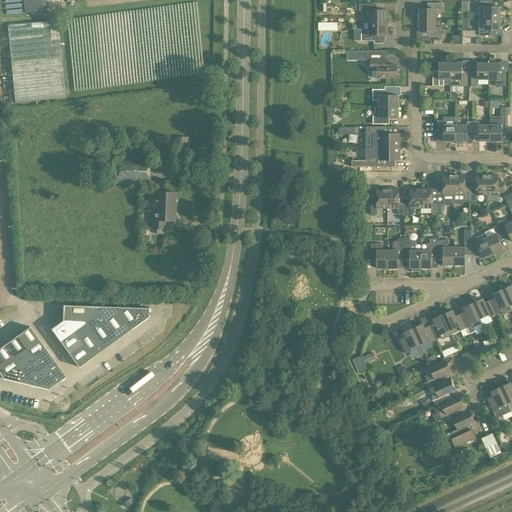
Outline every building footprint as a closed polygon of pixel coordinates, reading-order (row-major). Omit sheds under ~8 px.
[(22,0),(24,13),(46,11),(44,0),(22,0)] [(480,1),(480,7),(478,7),(479,18),(500,18),(500,8),(502,8),(503,7),(503,1),(480,1)] [(427,3),(427,9),(419,9),(419,20),(436,20),(436,9),(442,9),(442,3),(427,3)] [(368,16),(368,23),(386,23),(386,10),(377,10),(377,4),(359,4),(359,10),(361,10),(361,16),(368,16)] [(492,36),(492,30),(500,30),(500,18),(479,18),(479,29),(480,29),(480,36),(492,36)] [(442,27),(436,27),(436,20),(419,20),(419,32),(427,32),(427,38),(442,38),(442,27)] [(7,26),(15,102),(65,97),(58,21),(7,26)] [(374,41),(374,35),(386,35),(386,23),(368,23),(369,29),(361,30),(361,41),(374,41)] [(370,70),(377,70),(377,78),(396,78),(396,65),(387,65),(387,58),(370,58),(370,70)] [(439,63),(439,71),(433,71),(432,86),(443,86),(444,79),(450,79),(450,63),(439,63)] [(450,79),(450,86),(467,86),(468,71),(462,71),(462,63),(450,63),(450,79)] [(477,86),(477,80),(488,80),(489,63),(477,63),(477,71),(471,71),(471,86),(477,86)] [(495,86),(499,86),(506,86),(506,71),(500,71),(500,63),(489,63),(488,80),(495,80),(495,86)] [(379,101),(379,107),(398,107),(398,96),(389,96),(389,89),(385,90),(373,90),(373,101),(379,101)] [(389,124),(389,118),(398,118),(398,107),(379,107),(377,107),(375,109),(375,113),(373,114),(373,115),(374,116),(373,117),(373,124),(389,124)] [(490,121),(490,125),(490,141),(501,141),(501,143),(509,143),(509,133),(507,133),(508,107),(500,107),(500,121),(490,121)] [(455,125),(444,125),(444,121),(438,121),(438,141),(455,141),(455,125)] [(467,141),(467,133),(473,133),(473,121),(467,121),(467,125),(455,125),(455,141),(457,144),(462,144),(463,142),(463,141),(467,141)] [(490,125),(479,125),(479,121),(473,121),(473,133),(479,133),(479,141),(490,141),(490,125)] [(366,127),(366,147),(399,147),(399,134),(387,134),(387,127),(366,127)] [(168,137),(155,136),(155,147),(168,148),(168,137)] [(175,137),(175,157),(189,158),(189,137),(175,137)] [(126,141),(114,140),(114,158),(106,158),(105,183),(148,184),(149,158),(126,158),(126,141)] [(386,167),(386,160),(399,160),(399,147),(366,147),(366,158),(366,160),(351,160),(351,167),(386,167)] [(443,195),(454,195),(454,175),(443,175),(443,195)] [(454,195),(454,202),(455,202),(457,204),(462,204),(463,202),(470,202),(470,187),(465,187),(465,175),(454,175),(454,195)] [(476,187),(470,187),(470,202),(476,202),(476,195),(487,195),(487,175),(476,175),(476,187)] [(504,183),(498,183),(498,175),(487,175),(487,195),(498,195),(498,192),(504,192),(504,183)] [(376,215),(376,208),(387,208),(387,188),(376,188),(376,200),(371,200),(371,215),(376,215)] [(404,201),(398,201),(398,188),(387,188),(387,208),(398,208),(398,215),(404,215),(404,201)] [(410,201),(404,201),(404,215),(414,215),(415,209),(421,209),(421,188),(410,188),(410,201)] [(421,209),(431,209),(431,215),(437,215),(437,203),(437,201),(431,200),(431,188),(421,188),(421,209)] [(165,229),(165,221),(174,221),(176,192),(153,191),(152,202),(156,202),(156,211),(152,210),(151,229),(165,229)] [(511,192),(503,196),(506,202),(511,199),(511,192)] [(511,222),(505,226),(502,220),(497,222),(498,225),(504,238),(509,235),(511,241),(511,222)] [(503,249),(499,240),(504,238),(498,225),(493,227),(496,234),(486,238),(493,254),(503,249)] [(398,268),(398,258),(404,258),(404,238),(398,238),(398,241),(394,241),(393,242),(393,251),(388,251),(388,268),(398,268)] [(420,271),(420,268),(421,268),(421,251),(415,251),(415,241),(410,241),(410,238),(404,238),(404,258),(410,258),(410,268),(412,268),(412,271),(420,271)] [(486,238),(476,243),(474,239),(471,240),(471,255),(476,255),(476,250),(479,249),(483,258),(493,254),(486,238)] [(421,251),(421,268),(422,268),(422,269),(427,269),(427,268),(432,268),(431,258),(437,258),(437,240),(437,239),(430,239),(430,244),(427,244),(427,251),(421,251)] [(454,248),(449,248),(448,240),(443,240),(437,240),(437,258),(443,258),(443,265),(454,265),(454,248)] [(465,248),(454,248),(454,265),(465,265),(465,255),(471,255),(471,240),(465,240),(465,248)] [(388,251),(382,251),(382,244),(371,244),(371,258),(376,258),(376,268),(388,268),(388,251)] [(511,285),(502,289),(510,305),(511,304),(511,285)] [(511,310),(510,305),(502,289),(493,294),(495,298),(489,300),(496,314),(501,312),(503,315),(511,310)] [(490,317),(496,314),(489,300),(484,303),(482,298),(473,303),(480,319),(489,315),(490,317)] [(482,324),(480,319),(473,303),(463,307),(465,312),(460,314),(466,328),(467,328),(470,334),(475,331),(473,328),(482,324)] [(62,305),(61,321),(50,329),(77,367),(148,316),(148,308),(62,305)] [(460,331),(466,328),(460,314),(455,316),(452,310),(442,315),(452,335),(460,331)] [(443,339),(452,335),(442,315),(433,319),(435,323),(429,326),(436,340),(442,337),(443,339)] [(430,342),(436,340),(429,326),(424,328),(422,324),(413,328),(420,344),(429,340),(430,342)] [(29,327),(0,347),(0,374),(3,379),(47,389),(65,376),(29,327)] [(424,353),(420,344),(413,328),(403,333),(405,337),(399,340),(406,353),(417,348),(420,354),(424,353)] [(458,345),(443,349),(445,356),(460,351),(458,345)] [(477,349),(462,353),(464,360),(479,356),(477,349)] [(363,357),(365,364),(376,359),(373,353),(363,357)] [(353,360),(358,372),(366,369),(360,357),(353,360)] [(431,387),(433,386),(444,381),(441,376),(451,371),(445,360),(429,367),(434,379),(428,382),(431,387)] [(432,399),(433,400),(432,400),(435,406),(448,400),(445,394),(455,390),(450,378),(444,381),(433,386),(436,392),(434,393),(433,395),(432,396),(432,399)] [(511,411),(511,386),(511,387),(510,383),(500,387),(511,411)] [(487,398),(493,412),(496,418),(511,411),(500,387),(491,392),(493,396),(487,398)] [(437,425),(443,423),(453,418),(456,417),(453,411),(463,407),(457,395),(448,400),(435,406),(434,408),(436,412),(438,412),(432,415),(437,425)] [(469,410),(456,417),(453,418),(458,429),(451,432),(454,438),(467,432),(465,426),(474,422),(469,410)] [(492,434),(481,438),(486,448),(496,443),(492,434)]
